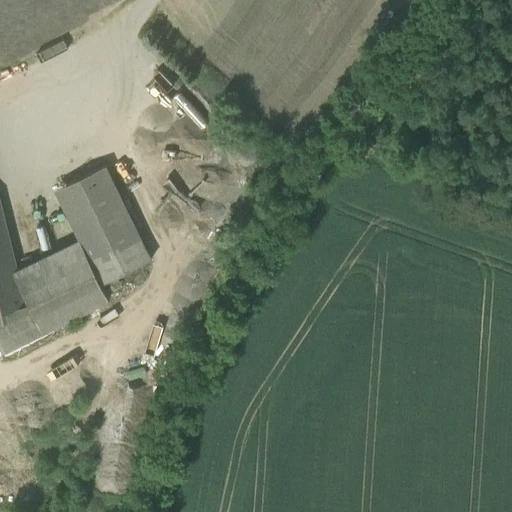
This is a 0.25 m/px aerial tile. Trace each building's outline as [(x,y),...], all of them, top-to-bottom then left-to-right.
[(36,70),(84,45),(79,35),(31,60),(36,70)] [(187,92),(169,107),(191,132),(208,116),(187,92)] [(174,152),(189,168),(197,161),(182,145),(174,152)] [(152,257),(106,163),(70,180),(97,234),(82,242),(82,243),(101,281),(152,257)] [(0,201),(0,308),(25,302),(18,274),(0,201)] [(82,243),(18,274),(25,302),(0,308),(0,338),(5,348),(109,298),(101,281),(82,243)]
